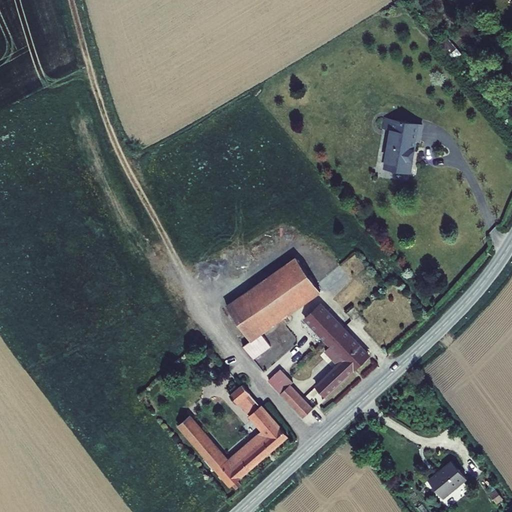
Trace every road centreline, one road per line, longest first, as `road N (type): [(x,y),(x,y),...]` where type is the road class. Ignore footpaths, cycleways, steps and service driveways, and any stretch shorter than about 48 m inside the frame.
road 1 (tertiary): [(511,241),(448,320),(239,511)]
road 2 (track): [(204,312),(91,88),(67,0)]
